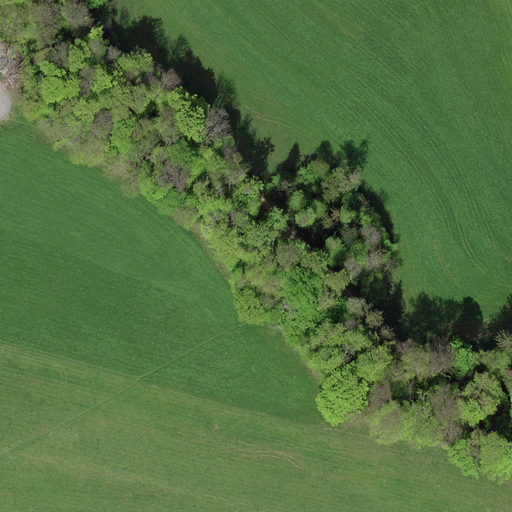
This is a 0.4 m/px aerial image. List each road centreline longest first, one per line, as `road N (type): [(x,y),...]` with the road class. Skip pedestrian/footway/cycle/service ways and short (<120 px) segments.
road 1 (track): [(71,0),(96,50),(255,190),(395,346)]
road 2 (track): [(395,346),(462,361),(511,346)]
